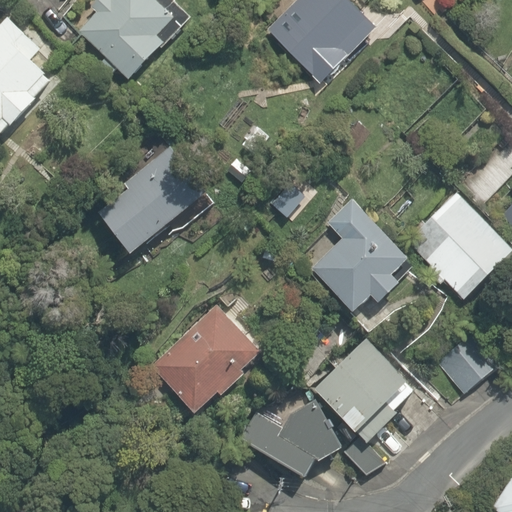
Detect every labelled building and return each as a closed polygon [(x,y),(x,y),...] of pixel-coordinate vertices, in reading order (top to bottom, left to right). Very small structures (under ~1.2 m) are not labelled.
[(152,0),(122,0),(119,5),(111,0),(109,0),(93,20),(102,27),(87,46),(105,60),(100,66),(120,82),(124,76),(138,87),(148,75),(154,79),(176,51),(171,47),(187,27),(172,16),(176,12),(160,0),(155,0),(155,2),(152,0)] [(385,33),(354,0),(307,0),(271,34),(323,90),(385,33)] [(42,65),(51,54),(4,15),(0,19),(0,140),(9,149),(20,136),(23,139),(67,86),(42,65)] [(225,201),(172,143),(99,210),(152,268),(225,201)] [(434,234),(417,253),(485,316),(511,286),(511,248),(450,191),(421,222),(434,234)] [(347,247),(319,272),(362,320),(376,307),(384,316),(405,297),(397,288),(421,267),(355,194),(324,222),(347,247)] [(270,360),(214,309),(157,371),(212,422),(270,360)] [(465,338),(439,365),(468,394),(494,367),(465,338)] [(374,349),(325,397),(377,450),(426,402),(374,349)] [(356,446),(314,403),(249,447),(310,492),(356,446)] [(511,511),(511,491),(499,511),(511,511)]
